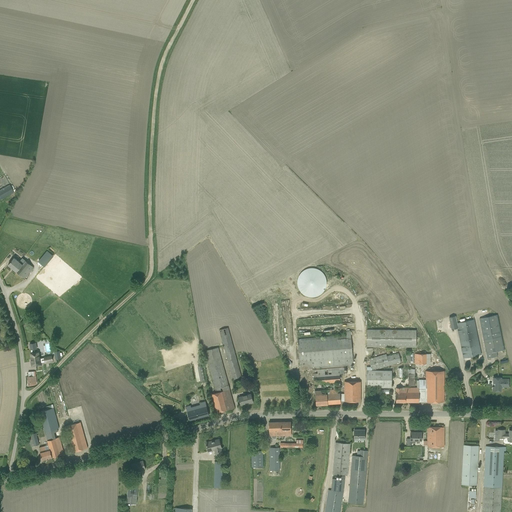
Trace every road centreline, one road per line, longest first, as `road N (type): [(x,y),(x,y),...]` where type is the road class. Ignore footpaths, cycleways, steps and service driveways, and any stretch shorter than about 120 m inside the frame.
road 1 (unclassified): [(511,414),(251,415),(10,479)]
road 2 (track): [(22,395),(149,276),(154,103),(165,54),(193,0)]
road 3 (unclassified): [(10,479),(22,367),(0,282)]
